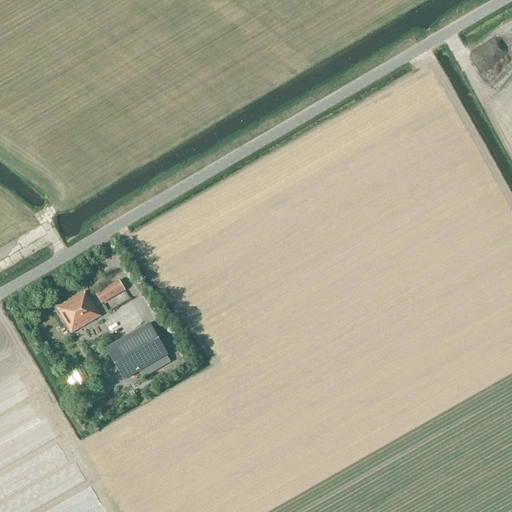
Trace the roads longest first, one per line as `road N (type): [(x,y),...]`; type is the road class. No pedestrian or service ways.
road 1 (unclassified): [(0,294),(507,0)]
road 2 (track): [(510,202),(423,48)]
road 3 (track): [(511,150),(448,34)]
